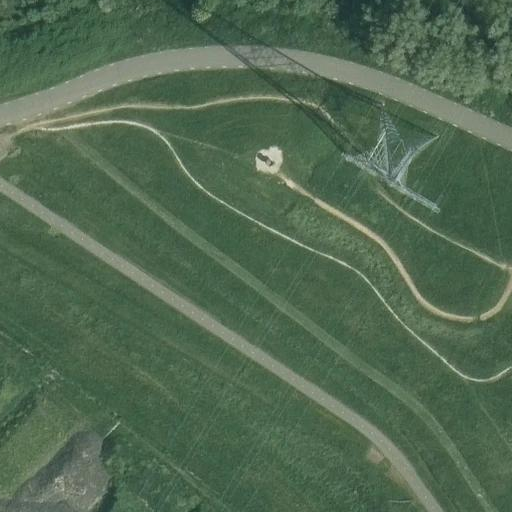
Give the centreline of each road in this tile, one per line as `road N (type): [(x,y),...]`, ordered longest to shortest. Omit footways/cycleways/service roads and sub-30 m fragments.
road 1 (unknown): [(0,155),(53,139),(374,356),(439,426),(484,511)]
road 2 (track): [(511,370),(486,382),(460,377),(365,278),(220,202),(149,128),(97,124),(0,146)]
road 3 (unclassified): [(511,140),(338,70),(259,57),(190,58),(106,77),(0,116)]
